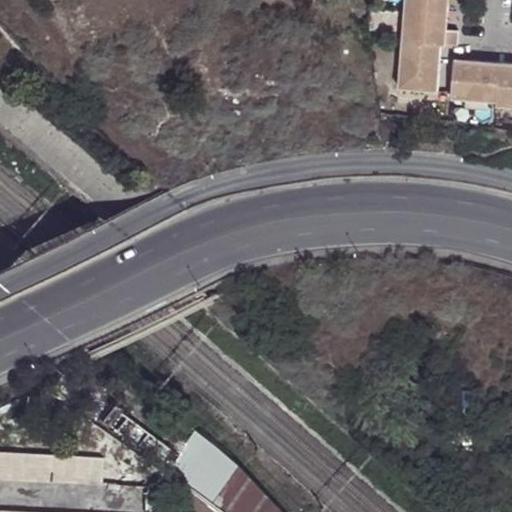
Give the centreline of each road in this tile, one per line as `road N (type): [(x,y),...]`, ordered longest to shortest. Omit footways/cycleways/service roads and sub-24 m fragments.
road 1 (secondary): [(511,184),(407,165),(253,177),(193,193),(0,286)]
road 2 (secondary): [(44,319),(210,239),(268,223),(398,214),(511,230)]
